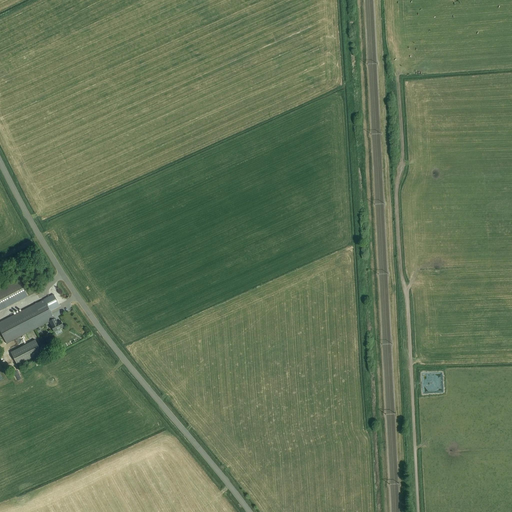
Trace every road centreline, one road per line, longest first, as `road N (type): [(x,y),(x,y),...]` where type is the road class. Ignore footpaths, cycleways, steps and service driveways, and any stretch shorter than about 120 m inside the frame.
road 1 (unclassified): [(249,511),(110,343),(0,161)]
road 2 (track): [(399,72),(403,162),(395,195),(407,292)]
road 3 (unclassified): [(418,511),(407,292)]
